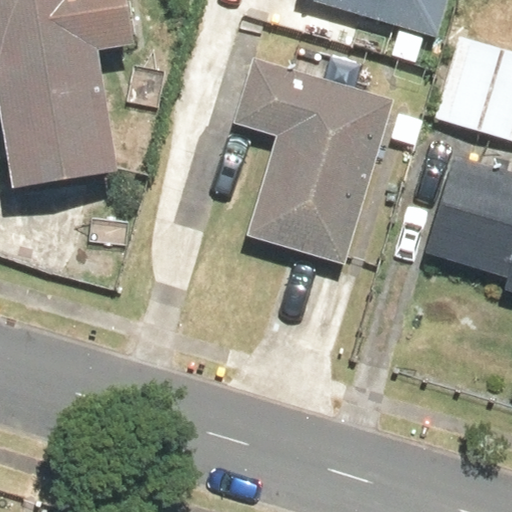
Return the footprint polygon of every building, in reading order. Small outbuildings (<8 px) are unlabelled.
[(114,0),(12,0),(0,2),(0,180),(3,199),(111,181),(91,62),(124,56),(114,0)] [(295,0),(295,3),(432,43),(444,0),(295,0)] [(511,51),(466,36),(437,126),(511,150),(511,51)] [(388,107),(250,66),(230,133),(271,145),(241,246),(337,275),(388,107)] [(511,181),(449,163),(420,260),(503,285),(499,301),(511,304),(511,181)]
